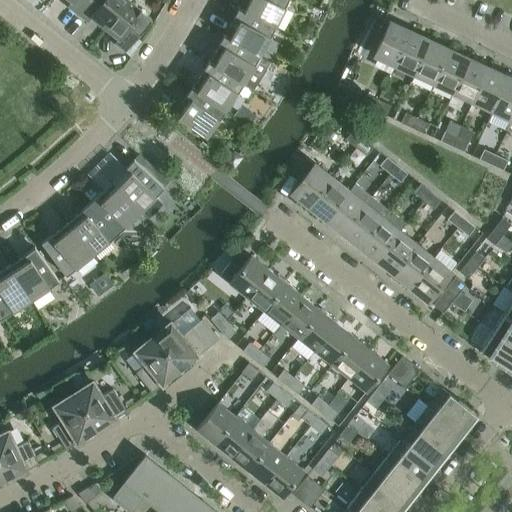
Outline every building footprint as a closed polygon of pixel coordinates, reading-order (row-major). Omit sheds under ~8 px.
[(69,0),(72,2),(68,7),(78,15),(89,0),(69,0)] [(127,0),(89,0),(78,15),(88,22),(92,17),(105,28),(127,0)] [(127,0),(105,28),(119,39),(115,44),(126,52),(152,20),(127,0)] [(239,7),(239,8),(276,27),(285,7),(288,0),(243,0),(240,8),(239,7)] [(226,35),(225,34),(224,35),(260,56),(271,37),(271,36),(276,27),(239,8),(234,18),(235,19),(226,35)] [(374,55),(395,65),(411,32),(389,21),(388,23),(389,23),(374,55)] [(411,32),(395,65),(414,74),(430,41),(411,32)] [(210,61),(209,61),(209,62),(244,84),(254,90),(271,61),(260,56),(224,35),(219,45),(220,46),(210,61)] [(430,41),(414,74),(434,83),(450,50),(430,41)] [(450,50),(434,83),(454,92),(469,59),(450,50)] [(469,59),(454,92),(473,102),(489,68),(469,59)] [(193,86),(192,87),(226,111),(238,93),(238,92),(244,84),(209,62),(203,71),(204,72),(193,87),(193,86)] [(489,68),(473,102),(493,111),(508,77),(489,68)] [(511,78),(508,77),(493,111),(488,122),(507,131),(511,120),(511,78)] [(226,111),(192,87),(186,96),(186,97),(175,111),(173,113),(206,138),(220,120),(220,119),(226,111)] [(362,105),(374,110),(378,100),(367,95),(362,105)] [(378,100),(374,110),(386,116),(390,106),(378,100)] [(242,106),(234,117),(249,127),(256,116),(242,106)] [(401,123),(413,129),(417,119),(405,113),(401,123)] [(417,119),(413,129),(425,134),(429,124),(417,119)] [(346,139),(356,147),(363,139),(353,131),(346,139)] [(440,141),(452,147),(456,137),(445,131),(440,141)] [(456,137),(452,147),(464,152),(468,142),(456,137)] [(363,139),(356,147),(367,155),(374,147),(363,139)] [(479,160),(491,165),(496,155),(484,150),(479,160)] [(496,155),(491,165),(503,171),(508,161),(496,155)] [(292,172),(302,180),(292,192),(291,191),(291,192),(309,207),(332,178),(314,164),(313,163),(305,157),(294,171),(294,170),(292,172)] [(380,166),(390,174),(397,166),(387,157),(380,166)] [(126,169),(113,183),(141,212),(156,196),(164,187),(134,160),(126,168),(126,169)] [(397,166),(390,174),(401,182),(407,174),(397,166)] [(332,178),(309,207),(326,220),(349,191),(332,178)] [(98,196),(90,203),(117,234),(125,227),(141,212),(113,183),(99,197),(98,196)] [(414,193),(424,201),(431,192),(421,184),(414,193)] [(349,191),(326,220),(343,234),(366,205),(349,191)] [(431,192),(424,201),(434,209),(441,201),(431,192)] [(82,211),(67,224),(93,255),(110,241),(109,241),(117,234),(90,203),(82,211)] [(366,205),(343,234),(360,247),(383,218),(366,205)] [(383,218),(360,247),(377,260),(400,232),(406,224),(389,210),(383,218)] [(447,220),(458,228),(465,219),(454,211),(447,220)] [(502,218),(494,228),(503,235),(511,225),(502,218)] [(465,219),(458,228),(468,236),(475,227),(465,219)] [(93,255),(67,224),(52,236),(51,236),(42,243),(66,276),(76,269),(93,255)] [(503,235),(494,228),(486,239),(495,245),(503,235)] [(400,232),(377,260),(394,274),(417,245),(400,232)] [(417,245),(394,274),(411,287),(434,258),(417,245)] [(26,256),(9,266),(32,300),(50,288),(59,281),(35,248),(25,255),(26,256)] [(476,252),(468,262),(476,269),(484,259),(476,252)] [(220,275),(247,297),(269,270),(251,255),(240,269),(230,262),(220,275)] [(434,258),(411,287),(430,302),(430,301),(429,300),(452,273),(434,258)] [(476,269),(468,262),(460,272),(468,279),(476,269)] [(0,310),(4,317),(13,312),(32,300),(9,266),(0,272),(0,310)] [(269,270),(247,297),(264,310),(285,283),(269,270)] [(455,277),(449,286),(459,294),(465,285),(455,277)] [(285,283),(264,310),(281,323),(303,296),(285,283)] [(433,305),(443,313),(459,294),(449,286),(433,305)] [(303,296),(281,323),(298,337),(320,310),(303,296)] [(320,310),(298,337),(315,350),(337,324),(320,310)] [(210,319),(219,329),(227,322),(219,312),(210,319)] [(511,317),(504,313),(493,331),(511,343),(511,317)] [(171,323),(153,337),(181,371),(219,340),(202,319),(181,336),(171,323)] [(227,322),(219,329),(228,339),(236,332),(227,322)] [(337,324),(315,350),(332,364),(354,337),(337,324)] [(511,343),(493,331),(480,350),(510,369),(509,370),(510,371),(511,368),(511,343)] [(181,371),(153,337),(136,351),(146,364),(136,373),(152,393),(181,371)] [(354,337),(332,364),(349,377),(371,350),(354,337)] [(243,351),(253,359),(260,351),(250,343),(243,351)] [(371,350),(349,377),(367,391),(388,364),(371,350)] [(260,351),(253,359),(263,367),(270,359),(260,351)] [(405,388),(419,370),(402,356),(388,374),(405,388)] [(249,363),(242,372),(252,380),(259,372),(249,363)] [(277,378),(287,386),(294,378),(284,370),(277,378)] [(294,378),(287,386),(297,394),(304,386),(294,378)] [(383,381),(375,391),(384,398),(392,388),(383,381)] [(93,382),(74,394),(97,431),(127,411),(113,389),(102,396),(93,382)] [(267,391),(277,399),(284,391),(273,383),(267,391)] [(442,388),(428,406),(462,433),(476,415),(442,388)] [(284,391),(277,399),(287,407),(294,399),(284,391)] [(384,398),(375,391),(367,401),(376,409),(384,398)] [(97,431),(74,394),(55,406),(63,420),(52,427),(66,450),(97,431)] [(311,405),(321,413),(328,405),(318,397),(311,405)] [(197,429),(215,443),(236,416),(218,402),(197,429)] [(328,405),(321,413),(331,421),(338,413),(328,405)] [(428,406),(414,423),(448,450),(462,433),(428,406)] [(301,418),(311,426),(317,418),(307,410),(301,418)] [(356,415),(348,425),(357,432),(365,422),(356,415)] [(236,416),(215,443),(231,456),(253,429),(236,416)] [(317,418),(311,426),(321,434),(328,426),(317,418)] [(365,422),(357,432),(365,438),(373,428),(365,422)] [(414,423),(401,440),(435,467),(448,450),(414,423)] [(357,432),(348,425),(340,435),(349,442),(357,432)] [(253,429),(231,456),(248,470),(270,443),(253,429)] [(8,431),(0,435),(0,466),(6,480),(39,465),(28,440),(16,446),(8,431)] [(401,440),(387,457),(421,484),(435,467),(401,440)] [(270,443),(248,470),(265,483),(287,456),(270,443)] [(329,448),(321,459),(330,466),(338,456),(329,448)] [(112,499),(128,511),(130,511),(164,470),(146,455),(125,481),(126,482),(112,499)] [(287,456),(265,483),(283,497),(304,470),(287,456)] [(387,457),(374,474),(408,501),(421,484),(387,457)] [(330,466),(321,459),(313,469),(322,476),(330,466)] [(164,470),(130,511),(158,511),(181,483),(164,470)] [(374,474),(360,491),(387,511),(398,511),(408,501),(374,474)] [(293,494),(310,507),(325,489),(308,475),(293,494)] [(181,483),(158,511),(186,511),(198,497),(181,483)] [(95,496),(88,488),(79,493),(87,503),(95,496)] [(387,511),(360,491),(346,509),(350,511),(387,511)] [(73,496),(63,501),(72,511),(73,511),(81,506),(73,496)] [(198,497),(186,511),(213,511),(215,510),(198,497)]
